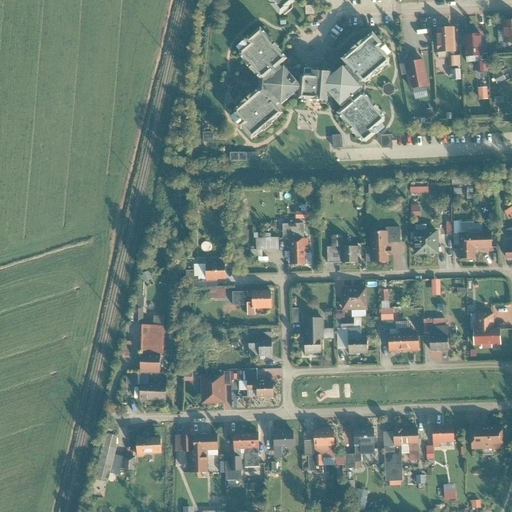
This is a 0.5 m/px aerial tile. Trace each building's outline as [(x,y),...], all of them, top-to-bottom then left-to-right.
[(264,0),(279,17),(295,3),(291,0),(264,0)] [(318,4),(309,5),(309,14),(318,14),(318,4)] [(263,28),(237,49),(263,80),(263,91),(231,117),(251,140),(283,113),(279,108),(298,91),(298,100),(327,101),(328,94),(342,110),(336,115),(361,143),(387,120),(365,95),(365,84),(392,60),(370,34),(340,60),(345,65),(328,80),(328,72),(300,71),(300,85),(283,65),(289,60),(263,28)] [(457,28),(437,29),(438,53),(450,53),(458,52),(457,28)] [(483,34),(465,35),(466,57),(484,56),(483,34)] [(461,56),(450,57),(450,59),(450,68),(461,67),(461,56)] [(426,60),(405,64),(410,92),(413,91),(415,100),(429,97),(427,89),(431,88),(426,60)] [(488,62),(478,63),(478,72),(488,72),(488,62)] [(463,79),(462,68),(451,69),(452,80),(463,79)] [(502,72),(492,76),(496,84),(506,80),(502,72)] [(489,89),(478,89),(479,101),(489,100),(489,89)] [(433,111),(417,112),(417,125),(433,124),(433,111)] [(216,140),(216,132),(207,132),(207,140),(216,140)] [(336,135),(337,147),(346,147),(346,134),(336,135)] [(233,160),(250,160),(249,151),(233,152),(233,160)] [(430,184),(411,184),(411,196),(430,196),(430,184)] [(468,198),(476,198),(476,186),(468,186),(468,198)] [(422,206),(411,206),(412,217),(422,217),(422,206)] [(310,211),(299,211),(295,211),(296,220),(310,220),(310,211)] [(439,235),(440,246),(460,246),(460,234),(459,222),(446,222),(447,235),(439,235)] [(305,223),(285,225),(288,266),(311,265),(310,239),(306,239),(305,223)] [(439,230),(414,231),(414,256),(440,256),(440,246),(439,235),(439,230)] [(390,233),(370,233),(369,264),(389,264),(389,257),(393,257),(393,248),(390,248),(390,233)] [(493,234),(460,234),(460,246),(460,263),(475,263),(475,251),(493,250),(493,234)] [(332,246),(321,247),(322,265),(360,265),(360,247),(343,247),(343,236),(331,236),(332,246)] [(279,238),(256,238),(256,251),(279,250),(279,238)] [(225,262),(194,264),(195,278),(200,277),(200,282),(226,281),(225,262)] [(150,271),(140,275),(143,283),(153,279),(150,271)] [(441,280),(432,280),(432,297),(441,297),(441,280)] [(370,288),(343,288),(343,311),(370,311),(370,288)] [(226,289),(209,290),(210,303),(227,302),(226,289)] [(248,291),(232,291),(232,306),(247,306),(247,317),(255,317),(255,311),(274,311),(274,292),(252,292),(252,299),(248,299),(248,291)] [(153,310),(153,326),(165,326),(166,310),(153,310)] [(389,310),(382,310),(381,322),(394,322),(394,311),(389,310)] [(497,327),(497,312),(475,313),(477,330),(473,331),(474,352),(507,351),(506,328),(497,327)] [(324,319),(304,319),(305,355),(324,355),(323,340),(334,340),(334,331),(324,331),(324,319)] [(348,331),(349,356),(370,355),(369,337),(364,338),(363,319),(344,319),(341,320),(341,331),(348,331)] [(153,326),(142,325),(141,355),(164,356),(165,326),(153,326)] [(448,330),(430,330),(431,344),(448,344),(448,330)] [(419,337),(389,338),(389,353),(420,352),(419,337)] [(273,340),(250,339),(249,356),(273,357),(273,340)] [(161,359),(141,359),(140,374),(161,375),(161,359)] [(258,370),(231,370),(231,383),(239,383),(239,392),(256,392),(256,399),(274,399),(274,383),(258,383),(258,370)] [(225,375),(200,375),(200,405),(226,404),(225,375)] [(167,380),(142,378),(140,401),(165,403),(167,380)] [(455,427),(432,428),(433,449),(442,449),(441,444),(456,443),(455,427)] [(504,429),(472,430),(472,451),(483,450),(483,457),(494,456),(494,450),(505,450),(504,429)] [(336,431),(316,430),(316,440),(305,440),(305,472),(315,472),(315,467),(335,468),(336,431)] [(420,431),(395,431),(384,431),(384,454),(394,454),(394,447),(402,447),(402,462),(426,462),(426,445),(421,445),(420,431)] [(375,432),(356,433),(356,455),(345,456),(345,470),(361,469),(360,452),(376,452),(375,432)] [(295,434),(273,433),(273,447),(295,447),(295,434)] [(119,437),(104,434),(97,467),(112,471),(119,437)] [(259,434),(234,434),(234,449),(259,450),(259,434)] [(192,436),(176,436),(176,452),(193,452),(193,442),(192,436)] [(162,437),(136,437),(136,455),(161,456),(162,437)] [(218,441),(193,442),(194,476),(208,475),(207,452),(219,452),(218,441)] [(260,455),(245,455),(245,471),(260,471),(260,455)] [(242,482),(241,457),(226,457),(226,483),(242,482)] [(427,483),(427,474),(417,474),(417,483),(427,483)] [(481,501),(473,501),(473,510),(481,510),(481,501)]
